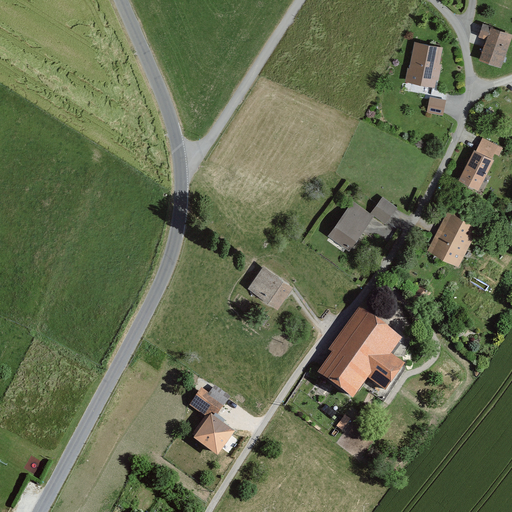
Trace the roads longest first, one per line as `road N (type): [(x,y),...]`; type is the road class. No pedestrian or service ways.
road 1 (residential): [(209,511),(320,340),(409,228),(455,140),(468,103),(467,54),(460,31),(433,0)]
road 2 (tertiary): [(37,511),(163,277),(180,184)]
road 3 (unclassified): [(180,184),(298,0)]
road 4 (tertiary): [(180,184),(176,135),(121,0)]
